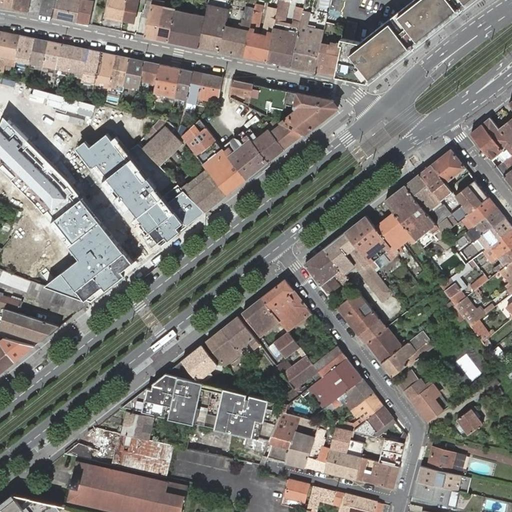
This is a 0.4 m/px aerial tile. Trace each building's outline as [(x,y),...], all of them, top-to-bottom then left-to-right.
[(0,0),(0,5),(12,8),(28,11),(30,0),(0,0)] [(42,0),(40,14),(54,17),(57,0),(42,0)] [(77,21),(81,0),(57,0),(54,17),(77,21)] [(81,0),(77,21),(89,24),(94,0),(81,0)] [(109,0),(106,15),(124,19),(127,0),(109,0)] [(139,0),(127,0),(124,19),(134,22),(139,1),(139,0)] [(279,0),(277,9),(277,13),(273,28),(272,35),(267,61),(279,63),(291,66),(298,33),(298,31),(293,30),(293,32),(285,30),(286,25),(283,25),(288,0),(279,0)] [(462,10),(472,2),(474,0),(413,0),(372,32),(376,33),(384,34),(400,38),(405,39),(421,42),(462,10)] [(169,41),(175,9),(164,7),(162,6),(152,4),(145,36),(169,41)] [(277,13),(277,9),(268,6),(266,16),(270,16),(271,11),(277,13)] [(225,26),(219,51),(245,56),(250,31),(252,22),(254,12),(254,10),(254,9),(246,7),(245,11),(238,10),(235,20),(234,20),(234,22),(234,28),(225,26)] [(180,10),(175,9),(169,41),(198,47),(204,17),(205,15),(199,14),(200,9),(195,8),(194,13),(192,20),(179,18),(180,10)] [(302,10),(301,18),(300,22),(298,28),(298,31),(298,33),(291,66),(315,71),(322,39),(324,28),(320,27),(307,24),(310,10),(303,9),(302,10)] [(302,10),(296,9),(294,21),(300,22),(301,18),(302,10)] [(194,13),(180,10),(179,18),(192,20),(194,13)] [(259,11),(254,10),(254,12),(252,22),(250,31),(245,56),(267,61),(272,35),(273,28),(277,13),(271,11),(270,16),(266,16),(262,33),(253,32),(254,28),(255,29),(257,22),(259,11)] [(225,26),(225,23),(220,22),(221,15),(209,13),(208,18),(204,17),(198,47),(219,51),(225,26)] [(21,35),(2,31),(0,42),(0,75),(1,76),(4,63),(15,65),(16,63),(16,58),(21,35)] [(383,72),(421,42),(405,39),(400,38),(384,34),(376,33),(372,32),(360,42),(358,41),(357,47),(351,78),(369,82),(377,76),(383,72)] [(35,38),(21,35),(16,58),(16,63),(20,64),(20,61),(21,59),(25,60),(27,60),(26,66),(29,66),(30,61),(35,38)] [(357,47),(358,41),(340,37),(340,39),(339,41),(343,41),(342,44),(357,47)] [(35,38),(30,61),(43,64),(48,41),(35,38)] [(322,39),(315,71),(335,75),(342,44),(339,43),(337,43),(337,44),(331,43),(332,42),(322,39)] [(43,64),(48,65),(52,65),(54,66),(53,71),(56,72),(57,67),(62,44),(48,41),(43,64)] [(56,72),(56,73),(69,75),(70,74),(71,69),(75,47),(62,44),(57,67),(56,72)] [(351,78),(357,47),(342,44),(335,75),(351,78)] [(89,49),(75,47),(71,69),(75,70),(81,71),(84,72),(89,49)] [(83,77),(83,78),(96,81),(96,79),(102,52),(89,49),(84,72),(83,77)] [(96,79),(100,80),(107,81),(105,87),(109,88),(116,55),(102,52),(96,79)] [(109,88),(109,89),(111,90),(111,87),(117,88),(118,84),(124,85),(130,58),(116,55),(109,88)] [(130,58),(124,85),(137,88),(136,91),(139,91),(139,88),(141,79),(145,61),(130,58)] [(145,61),(141,79),(157,82),(161,64),(145,61)] [(157,82),(155,92),(164,94),(167,94),(176,96),(181,69),(161,64),(157,82)] [(181,69),(176,96),(175,99),(178,100),(179,97),(187,99),(188,97),(193,71),(181,69)] [(203,73),(193,71),(188,97),(187,99),(187,101),(187,102),(196,104),(197,99),(198,98),(203,73)] [(223,77),(203,73),(198,98),(206,100),(209,101),(218,103),(223,77)] [(253,84),(233,79),(231,90),(246,94),(245,102),(250,103),(251,95),(253,84)] [(273,88),(253,84),(251,95),(250,103),(249,106),(252,107),(267,115),(268,112),(269,107),(266,107),(268,100),(270,101),(272,101),(271,107),(285,109),(286,104),(294,106),(296,107),(298,108),(300,109),(294,113),(288,118),(287,117),(280,122),(283,123),(304,134),(339,107),(333,100),(301,93),(273,88)] [(511,105),(510,102),(491,117),(500,129),(511,119),(511,105)] [(75,183),(4,116),(0,127),(0,167),(53,220),(82,256),(48,284),(91,299),(136,263),(75,183)] [(511,144),(500,129),(491,117),(483,124),(501,146),(502,149),(509,157),(511,155),(511,144)] [(212,174),(228,194),(247,179),(226,152),(226,151),(223,147),(201,119),(196,123),(182,136),(207,168),(208,168),(212,174)] [(285,149),(304,134),(283,123),(280,122),(276,119),(269,125),(267,123),(265,124),(267,126),(270,129),(272,132),(285,149)] [(511,119),(500,129),(511,144),(511,119)] [(483,124),(471,133),(491,158),(497,166),(509,157),(502,149),(501,146),(483,124)] [(145,148),(160,164),(183,143),(167,127),(145,148)] [(259,138),(251,128),(246,132),(248,135),(253,142),(269,162),(285,149),(272,132),(270,129),(259,138)] [(231,140),(223,147),(226,151),(226,152),(247,179),(269,162),(253,142),(248,135),(246,132),(244,130),(236,137),(237,139),(236,139),(235,139),(235,140),(234,140),(234,141),(233,141),(233,142),(233,143),(231,140)] [(86,141),(77,148),(103,181),(107,178),(160,244),(202,211),(185,190),(170,202),(133,157),(129,160),(107,133),(90,146),(86,141)] [(452,148),(432,164),(447,183),(466,167),(452,148)] [(511,155),(509,157),(497,166),(504,175),(511,185),(511,155)] [(432,164),(420,173),(442,201),(454,192),(447,183),(432,164)] [(190,191),(208,210),(228,194),(212,174),(208,168),(202,173),(189,183),(193,188),(190,191)] [(420,173),(405,185),(427,212),(436,224),(443,233),(458,222),(452,214),(443,221),(434,209),(440,204),(441,206),(444,204),(442,201),(420,173)] [(461,191),(456,195),(464,204),(470,212),(490,197),(481,186),(476,179),(467,186),(461,191)] [(405,185),(386,200),(394,212),(413,235),(416,239),(425,233),(427,231),(436,224),(427,212),(405,185)] [(461,219),(469,229),(498,207),(490,197),(470,212),(461,219)] [(452,214),(458,222),(461,219),(470,212),(464,204),(452,214)] [(469,229),(468,230),(476,240),(506,217),(498,207),(469,229)] [(383,220),(375,227),(393,250),(409,238),(413,243),(417,240),(416,239),(413,235),(394,212),(386,218),(383,220)] [(376,271),(393,258),(397,255),(393,250),(375,227),(366,215),(346,231),(370,263),(376,271)] [(511,225),(506,217),(476,240),(484,250),(511,228),(511,225)] [(499,257),(502,261),(495,267),(498,271),(501,269),(504,267),(505,266),(511,260),(511,228),(484,250),(484,251),(492,263),(499,257)] [(335,240),(325,248),(341,269),(344,273),(345,274),(347,273),(353,269),(352,267),(355,265),(359,271),(370,263),(346,231),(335,240)] [(325,248),(305,263),(305,264),(321,284),(329,294),(341,285),(338,282),(335,279),(333,275),(335,274),(337,277),(340,280),(343,284),(349,279),(348,278),(345,274),(344,273),(341,269),(325,248)] [(376,271),(370,263),(359,271),(374,290),(385,282),(376,271)] [(511,276),(504,267),(501,269),(511,283),(511,276)] [(457,272),(441,284),(457,304),(466,297),(457,285),(463,280),(460,276),(464,273),(461,268),(457,272)] [(0,277),(2,272),(0,271),(0,306),(7,309),(19,313),(22,302),(3,297),(3,296),(0,295),(0,277)] [(79,311),(91,302),(66,294),(2,272),(0,277),(0,283),(33,295),(32,296),(79,311)] [(305,317),(311,312),(294,290),(286,279),(262,297),(271,308),(280,320),(283,325),(286,329),(290,326),(287,322),(301,311),(305,317)] [(470,286),(474,290),(482,284),(479,279),(470,286)] [(441,284),(433,290),(436,295),(444,288),(441,284)] [(358,291),(339,306),(360,334),(380,319),(374,311),(365,318),(357,307),(365,301),(363,298),(358,291)] [(466,297),(457,304),(472,324),(473,324),(478,320),(481,317),(495,306),(492,302),(484,309),(481,304),(477,307),(468,295),(466,297)] [(261,335),(280,320),(271,308),(262,297),(243,313),(261,335)] [(445,306),(449,310),(450,309),(456,304),(453,300),(445,306)] [(456,304),(450,309),(459,322),(466,317),(456,304)] [(1,327),(42,341),(61,326),(35,318),(19,313),(7,309),(5,314),(4,319),(3,323),(1,327)] [(61,326),(68,320),(42,312),(42,314),(37,312),(35,318),(61,326)] [(240,352),(245,358),(251,354),(246,348),(244,344),(249,340),(251,343),(255,347),(260,343),(254,336),(239,316),(222,329),(238,349),(240,352)] [(490,335),(478,320),(473,324),(484,339),(490,335)] [(386,327),(366,342),(382,363),(402,347),(396,338),(394,335),(387,326),(386,327)] [(222,329),(207,341),(225,364),(231,359),(236,355),(240,352),(238,349),(222,329)] [(303,357),(306,355),(300,347),(289,333),(288,331),(274,342),(286,358),(297,350),(303,357)] [(402,347),(382,363),(392,376),(408,364),(433,344),(428,338),(423,331),(409,342),(402,347)] [(0,342),(15,362),(36,346),(5,338),(0,342)] [(0,364),(4,370),(15,362),(0,342),(0,364)] [(183,360),(167,373),(195,380),(195,377),(197,379),(199,379),(209,371),(214,367),(218,364),(203,344),(183,360)] [(323,377),(347,358),(338,346),(314,365),(323,377)] [(318,380),(323,377),(314,365),(306,355),(303,357),(283,373),(294,388),(295,389),(313,375),(318,380)] [(259,437),(270,440),(281,411),(293,414),(300,416),(310,418),(331,402),(338,397),(346,391),(363,378),(347,358),(323,377),(318,380),(299,395),(289,403),(288,403),(276,400),(243,392),(204,382),(201,381),(195,380),(167,373),(123,407),(173,418),(191,422),(193,423),(196,423),(248,435),(259,437)] [(413,371),(398,383),(411,400),(433,383),(433,382),(431,379),(426,384),(421,378),(419,379),(413,371)] [(485,385),(490,390),(500,382),(496,376),(485,385)] [(351,409),(357,405),(374,392),(363,378),(346,391),(338,397),(331,402),(335,407),(342,402),(340,400),(348,393),(350,397),(344,401),(351,409)] [(433,383),(411,400),(428,422),(444,409),(442,407),(440,409),(431,397),(433,395),(437,392),(439,390),(433,383)] [(283,397),(288,403),(289,403),(299,395),(295,389),(294,388),(283,397)] [(343,426),(355,428),(367,419),(384,406),(374,392),(357,405),(364,415),(354,423),(345,421),(343,426)] [(340,400),(342,402),(344,401),(350,397),(348,393),(340,400)] [(467,429),(469,433),(483,422),(475,410),(478,408),(475,404),(472,407),(458,418),(461,422),(467,429)] [(377,431),(394,418),(384,406),(367,419),(355,428),(370,433),(375,429),(377,431)] [(155,417),(127,411),(122,433),(150,439),(151,432),(143,430),(145,422),(153,424),(155,417)] [(273,440),(268,456),(286,461),(290,448),(294,436),(296,431),(296,429),(300,416),(293,414),(281,411),(270,440),(273,440)] [(143,430),(151,432),(152,429),(152,427),(153,424),(145,422),(143,430)] [(467,429),(461,422),(456,426),(461,433),(467,429)] [(187,448),(232,458),(234,447),(193,438),(196,423),(193,423),(192,425),(190,437),(187,448)] [(308,457),(305,466),(322,470),(325,471),(327,462),(325,461),(324,461),(326,451),(325,449),(321,449),(325,440),(323,439),(325,433),(323,432),(324,428),(323,428),(324,425),(319,424),(318,427),(317,431),(315,436),(315,437),(312,446),(308,457)] [(327,462),(325,471),(356,479),(362,456),(346,452),(352,429),(337,425),(327,462)] [(290,448),(286,461),(295,463),(305,466),(308,457),(312,446),(315,437),(305,435),(305,433),(296,431),(294,436),(290,448)] [(256,449),(259,437),(248,435),(246,447),(256,449)] [(433,446),(429,463),(450,469),(460,472),(465,455),(455,452),(433,446)] [(511,464),(511,453),(486,446),(483,456),(511,464)] [(394,488),(400,466),(394,464),(362,456),(356,479),(394,488)] [(77,460),(77,462),(78,462),(76,469),(75,469),(75,470),(74,470),(74,471),(75,471),(74,476),(73,476),(73,477),(72,483),(71,483),(71,484),(72,484),(71,489),(70,489),(70,490),(70,491),(71,491),(69,498),(68,500),(71,501),(71,500),(78,502),(78,503),(80,503),(80,502),(92,505),(91,506),(93,506),(94,505),(105,508),(105,509),(107,509),(107,508),(118,511),(119,511),(120,511),(124,511),(182,511),(183,511),(184,510),(183,509),(185,501),(186,501),(186,499),(185,499),(186,497),(187,497),(187,495),(186,495),(186,494),(188,487),(189,485),(186,484),(186,485),(179,484),(179,483),(177,482),(177,483),(169,481),(169,480),(167,480),(167,481),(155,478),(156,477),(153,477),(153,478),(142,475),(142,474),(140,474),(140,475),(129,472),(129,471),(127,471),(127,472),(115,469),(115,468),(113,468),(113,469),(102,466),(102,465),(100,465),(100,466),(88,463),(89,462),(87,461),(86,462),(79,461),(79,460),(78,460),(78,461),(77,460)] [(421,465),(417,480),(433,484),(435,475),(445,478),(443,486),(451,488),(459,489),(462,474),(421,465)] [(413,496),(447,503),(451,488),(443,486),(445,478),(435,475),(433,484),(417,480),(413,496)] [(305,501),(309,484),(289,479),(287,488),(283,503),(289,504),(291,498),(305,501)] [(322,488),(314,485),(308,509),(312,510),(311,511),(315,511),(316,511),(317,511),(319,499),(334,503),(344,506),(342,511),(375,511),(378,502),(347,494),(337,491),(322,488)] [(14,492),(0,503),(0,511),(97,511),(15,493),(14,492)] [(380,511),(383,503),(378,502),(375,511),(380,511)]
